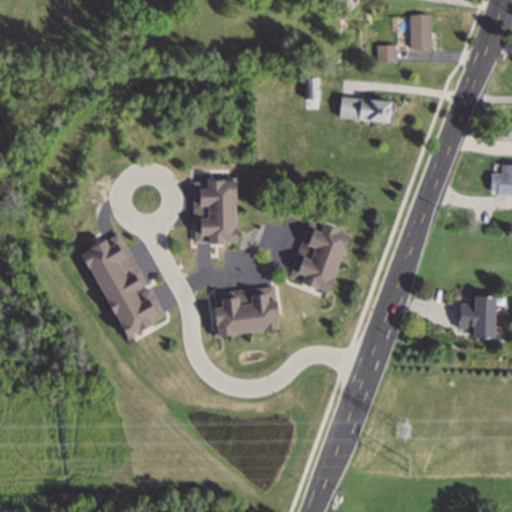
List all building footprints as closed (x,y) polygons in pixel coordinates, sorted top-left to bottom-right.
[(430,52),(430,16),(408,16),(408,52),(430,52)] [(376,64),(394,64),(394,47),(376,47),(376,64)] [(315,85),(315,82),(309,81),(307,100),(315,101),(317,86),(315,85)] [(391,126),(393,104),(340,99),(338,121),(391,126)] [(499,140),(511,140),(511,123),(499,123),(499,140)] [(511,165),(500,166),(500,174),(490,175),(490,196),(511,195),(511,165)] [(191,182),(191,245),(235,245),(235,182),(191,182)] [(328,296),(349,236),(309,222),(287,281),(328,296)] [(80,255),(125,341),(163,321),(119,235),(80,255)] [(277,334),(274,289),(212,293),(215,339),(277,334)] [(472,305),(459,304),(458,330),(472,331),(471,340),(493,341),(495,299),(472,298),(472,305)]
